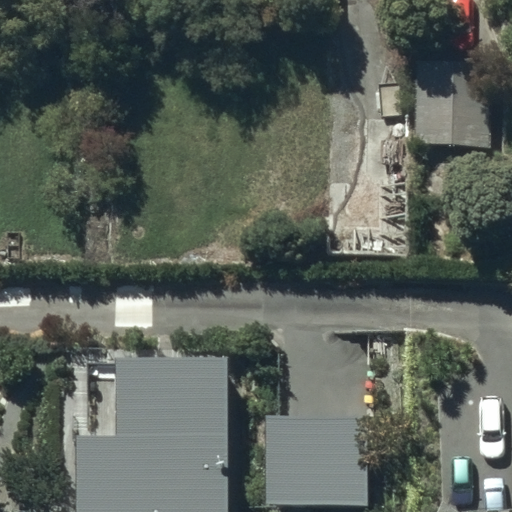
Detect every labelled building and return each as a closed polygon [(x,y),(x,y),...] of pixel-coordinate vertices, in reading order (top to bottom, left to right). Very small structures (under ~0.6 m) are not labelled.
[(327,0),(245,0),(245,14),(328,14),(327,0)] [(496,68),(415,68),(415,159),(495,159),(496,68)] [(338,119),(138,121),(139,241),(259,240),(259,236),(326,236),(326,253),(387,252),(386,186),(339,187),(338,119)] [(233,511),(228,373),(127,377),(130,453),(75,455),(77,511),(233,511)] [(376,505),(371,419),(270,425),(276,511),(376,505)]
